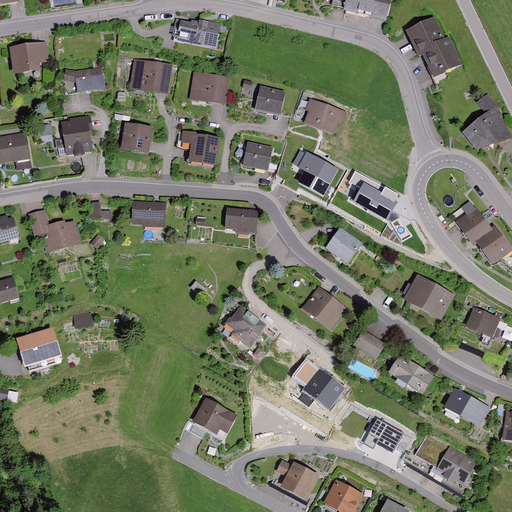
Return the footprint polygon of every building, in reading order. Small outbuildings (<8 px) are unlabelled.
[(15,0),(0,0),(0,8),(16,6),(15,0)] [(392,0),(332,0),(331,7),(344,10),(344,13),(387,24),(392,0)] [(444,38),(435,19),(406,33),(419,61),(424,59),(434,80),(464,66),(450,38),(441,42),(440,39),(444,38)] [(188,26),(179,24),(176,37),(185,39),(183,45),(217,52),(222,29),(189,22),(188,26)] [(43,46),(7,51),(11,78),(36,74),(35,69),(46,67),(43,46)] [(171,70),(135,63),(129,89),(166,97),(171,70)] [(100,70),(72,74),(76,95),(103,91),(100,70)] [(229,80),(194,74),(190,101),(224,107),(229,80)] [(286,96),(259,89),(253,112),(280,119),(286,96)] [(511,136),(498,106),(488,94),(476,104),(486,116),(463,134),(477,152),(511,140),(511,136)] [(347,116),(307,102),(303,112),(307,113),(302,126),(332,137),(335,129),(341,131),(347,116)] [(53,119),(39,122),(42,136),(56,133),(53,119)] [(89,123),(58,127),(62,158),(88,154),(85,131),(90,130),(89,123)] [(148,132),(122,127),(117,153),(144,157),(148,132)] [(193,136),(181,134),(179,146),(189,147),(186,164),(213,168),(217,142),(193,138),(193,136)] [(25,137),(0,140),(0,166),(28,163),(25,137)] [(273,150),(246,145),(242,169),(269,173),(273,150)] [(301,186),(323,197),(336,171),(306,156),(299,170),(307,174),(301,186)] [(364,187),(354,203),(385,221),(394,205),(385,200),(390,193),(380,187),(376,195),(364,187)] [(103,206),(103,197),(93,198),(94,216),(112,215),(111,205),(103,206)] [(163,204),(131,203),(130,226),(162,227),(163,204)] [(256,212),(225,207),(220,232),(252,237),(256,212)] [(491,231),(476,211),(458,223),(474,245),(478,242),(477,241),(491,231)] [(42,212),(27,216),(33,241),(40,239),(43,255),(79,247),(73,223),(63,226),(63,223),(46,227),(42,212)] [(0,245),(15,242),(9,219),(4,220),(3,216),(0,216),(0,245)] [(510,250),(494,229),(491,231),(477,241),(478,242),(493,263),(510,250)] [(361,245),(341,230),(328,248),(337,255),(339,253),(341,255),(343,256),(342,258),(348,263),(361,245)] [(451,298),(415,277),(401,301),(437,322),(451,298)] [(8,282),(0,284),(0,304),(13,301),(8,282)] [(348,311),(319,289),(302,310),(331,332),(348,311)] [(266,327),(241,307),(227,325),(235,332),(232,336),(248,349),(266,327)] [(497,320),(473,308),(463,328),(487,340),(497,320)] [(49,332),(12,341),(18,367),(55,358),(49,332)] [(386,346),(365,332),(355,347),(376,360),(386,346)] [(435,379),(402,356),(388,376),(422,399),(435,379)] [(307,359),(293,377),(306,386),(303,390),(331,411),(347,389),(307,359)] [(0,395),(19,397),(20,385),(0,383),(0,395)] [(491,409),(457,390),(445,410),(479,429),(491,409)] [(238,417),(207,400),(193,425),(216,439),(221,431),(228,435),(238,417)] [(511,415),(508,415),(503,443),(511,444),(511,415)] [(392,453),(402,434),(375,420),(368,435),(378,440),(375,445),(392,453)] [(460,488),(476,461),(426,430),(409,457),(460,488)] [(291,468),(284,464),(278,475),(285,478),(279,490),(304,503),(319,477),(293,463),(291,468)] [(353,511),(362,497),(336,483),(323,507),(332,511),(353,511)] [(404,511),(386,502),(380,511),(404,511)]
